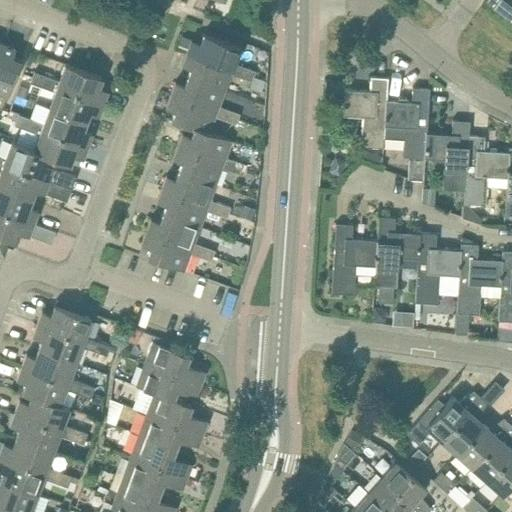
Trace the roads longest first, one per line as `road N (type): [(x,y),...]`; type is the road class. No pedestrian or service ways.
road 1 (residential): [(77,266),(144,83),(142,60),(0,2)]
road 2 (tertiary): [(279,319),(298,5)]
road 3 (residential): [(511,363),(297,332),(279,319)]
road 4 (residential): [(354,186),(511,240)]
road 5 (residential): [(227,321),(77,266)]
road 6 (residential): [(432,54),(375,10),(298,5)]
